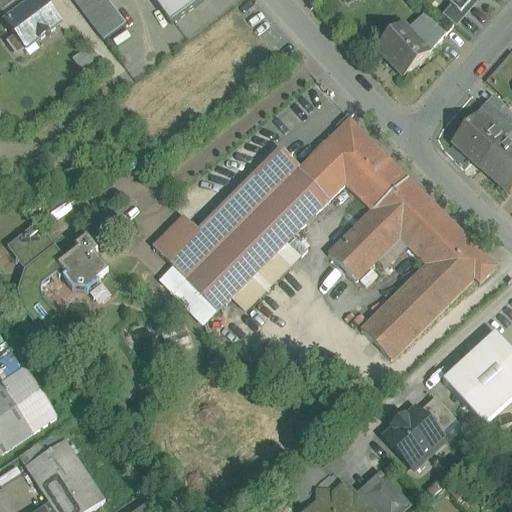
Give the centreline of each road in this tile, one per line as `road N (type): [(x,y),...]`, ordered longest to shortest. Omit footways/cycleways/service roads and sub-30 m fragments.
road 1 (residential): [(404,136),(275,0)]
road 2 (residential): [(404,136),(511,22)]
road 3 (residential): [(511,241),(404,136)]
